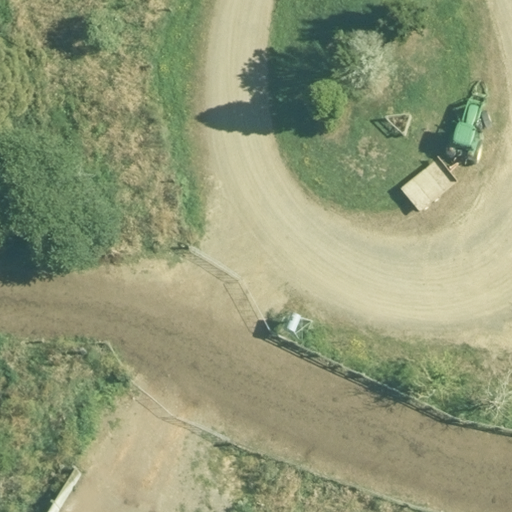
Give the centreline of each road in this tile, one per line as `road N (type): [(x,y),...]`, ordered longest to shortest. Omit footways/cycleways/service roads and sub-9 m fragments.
road 1 (unclassified): [(291,294),(265,244),(253,194),(255,115),(287,0)]
road 2 (track): [(0,364),(56,364),(161,341),(291,294)]
road 3 (unclassified): [(511,251),(454,303),(360,307),(291,294)]
